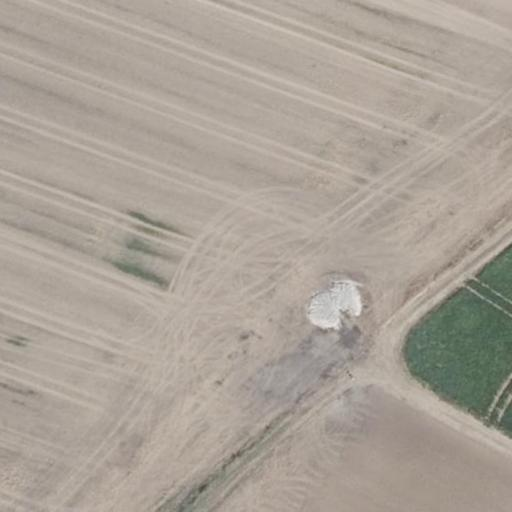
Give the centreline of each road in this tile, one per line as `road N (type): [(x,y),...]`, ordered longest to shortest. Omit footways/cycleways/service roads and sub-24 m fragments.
road 1 (track): [(197,511),(511,233)]
road 2 (track): [(511,447),(361,366)]
